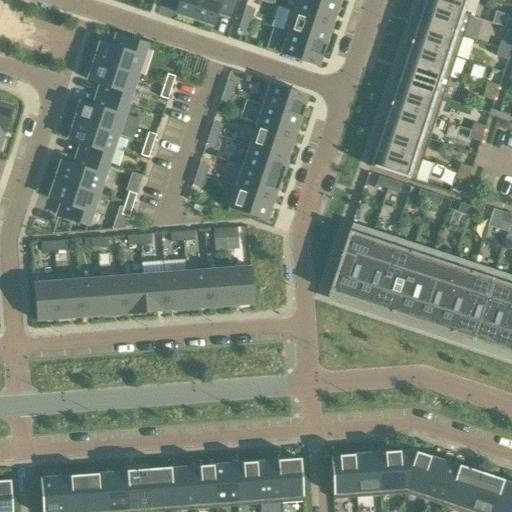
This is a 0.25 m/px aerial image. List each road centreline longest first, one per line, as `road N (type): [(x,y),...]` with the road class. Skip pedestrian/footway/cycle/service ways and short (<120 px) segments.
road 1 (residential): [(0,64),(41,78),(51,90),(7,241),(14,343)]
road 2 (residential): [(344,94),(60,0)]
road 3 (residential): [(22,451),(314,431)]
road 4 (residential): [(14,343),(304,322)]
road 5 (unclassified): [(20,403),(309,381)]
road 6 (residential): [(304,322),(304,209),(344,94)]
road 7 (residential): [(309,381),(421,376),(511,406)]
road 8 (residential): [(314,431),(407,423),(511,458)]
